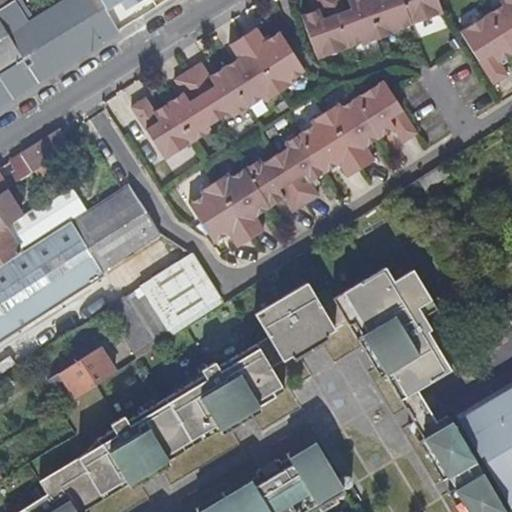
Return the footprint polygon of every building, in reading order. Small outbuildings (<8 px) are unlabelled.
[(0,21),(24,59),(23,59),(0,73),(0,107),(112,37),(99,16),(98,14),(107,8),(102,0),(13,0),(0,9),(0,21)] [(105,0),(112,11),(132,0),(105,0)] [(316,0),(320,9),(303,15),(319,58),(364,41),(365,43),(400,31),(399,29),(442,13),(437,0),(316,0)] [(511,0),(499,0),(502,3),(488,12),(511,50),(511,0)] [(511,50),(488,12),(460,30),(494,85),(509,76),(500,62),(511,54),(511,50)] [(0,21),(0,24),(23,59),(24,59),(0,21)] [(0,73),(23,59),(0,24),(0,73)] [(256,28),(242,37),(278,94),(293,84),(290,80),(304,72),(279,32),(264,42),(256,28)] [(238,58),(223,68),(248,107),(261,99),(264,103),(278,94),(242,37),(230,45),(238,58)] [(201,63),(187,72),(218,121),(230,113),(233,117),(248,107),(223,68),(210,77),(201,63)] [(183,94),(168,104),(193,142),(208,133),(206,128),(218,121),(187,72),(174,80),(183,94)] [(383,82),(355,100),(380,139),(394,130),(403,143),(417,134),(391,94),(383,82)] [(145,98),(131,107),(164,160),(193,142),(168,104),(154,112),(145,98)] [(339,104),(325,113),(361,170),(374,162),(365,148),(380,139),(355,100),(342,109),(339,104)] [(313,127),(300,135),(325,174),(339,165),(348,179),(361,170),(325,113),(310,123),(313,127)] [(51,160),(70,148),(60,132),(21,158),(31,173),(51,160)] [(287,149),(275,157),(306,205),(319,197),(310,183),(325,174),(300,135),(285,145),(287,149)] [(0,193),(31,173),(21,158),(19,155),(9,161),(13,170),(7,174),(8,177),(0,182),(0,181),(0,193)] [(260,160),(244,170),(269,209),(284,200),(293,214),(306,205),(275,157),(263,164),(260,160)] [(0,230),(4,228),(69,186),(51,160),(31,173),(0,193),(0,230)] [(229,174),(214,183),(251,240),(264,232),(255,218),(269,209),(244,170),(231,179),(229,174)] [(203,197),(189,206),(214,245),(229,235),(237,249),(251,240),(214,183),(200,193),(203,197)] [(0,341),(104,274),(102,271),(159,235),(119,190),(86,211),(70,186),(69,186),(4,228),(20,253),(0,266),(0,341)] [(0,266),(20,253),(4,228),(0,230),(0,266)] [(223,305),(191,255),(141,287),(141,288),(172,337),(173,337),(223,305)] [(406,409),(423,399),(418,390),(455,368),(424,316),(432,312),(426,302),(431,299),(413,269),(394,281),(385,267),(321,305),(307,282),(255,313),(269,336),(218,366),(216,363),(203,372),(205,374),(128,420),(126,417),(113,425),(115,428),(103,435),(105,440),(79,456),(80,458),(42,482),(49,493),(19,511),(81,511),(95,504),(92,499),(109,488),(112,494),(129,484),(132,489),(171,465),(168,460),(185,450),(182,445),(199,434),(203,439),(219,430),(223,434),(262,411),(259,406),(276,396),(273,391),(282,385),(271,368),(292,355),(294,358),(328,338),(326,335),(347,322),(350,325),(354,322),(362,335),(357,338),(381,377),(386,375),(395,391),(401,388),(406,396),(400,399),(406,409)] [(172,337),(141,288),(107,310),(122,334),(138,359),(172,337)] [(426,302),(432,312),(436,309),(431,299),(426,302)] [(350,325),(357,338),(362,335),(354,322),(350,325)] [(138,359),(122,334),(116,338),(131,363),(138,359)] [(76,398),(116,373),(100,348),(61,373),(76,398)] [(461,419),(511,387),(511,378),(457,412),(461,419)] [(273,391),(276,396),(285,390),(282,385),(273,391)] [(511,387),(461,419),(511,505),(511,387)] [(395,391),(400,399),(406,396),(401,388),(395,391)] [(412,418),(429,408),(423,399),(406,409),(412,418)] [(453,480),(478,465),(448,415),(437,422),(429,408),(412,418),(413,421),(420,432),(415,435),(442,480),(450,475),(453,480)] [(409,424),(415,435),(420,432),(413,421),(409,424)] [(182,445),(185,450),(203,439),(199,434),(182,445)] [(309,511),(318,507),(321,511),(339,501),(336,496),(345,491),(313,438),(287,454),(289,457),(281,461),(280,458),(273,462),(278,469),(266,476),(262,469),(256,472),(258,475),(251,479),(249,476),(196,508),(198,511),(196,511),(309,511)] [(278,469),(273,462),(262,469),(266,476),(278,469)] [(506,511),(478,465),(453,480),(457,487),(449,492),(461,511),(506,511)] [(92,499),(95,504),(112,494),(109,488),(92,499)]
